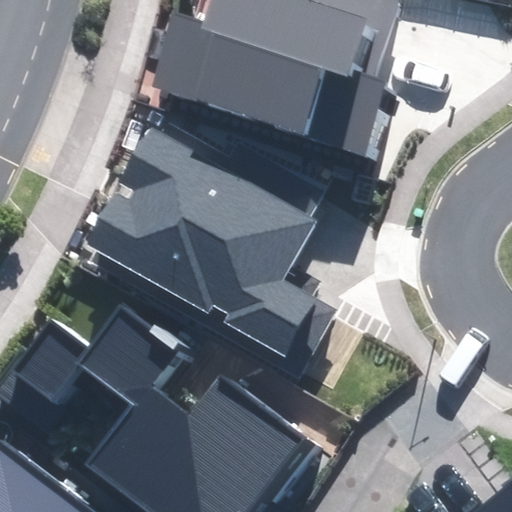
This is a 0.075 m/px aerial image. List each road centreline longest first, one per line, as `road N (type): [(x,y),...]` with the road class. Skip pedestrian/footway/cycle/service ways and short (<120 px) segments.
road 1 (residential): [(351,511),(398,421),(475,326)]
road 2 (residential): [(475,326),(444,278),(445,237),(468,189),(511,150)]
